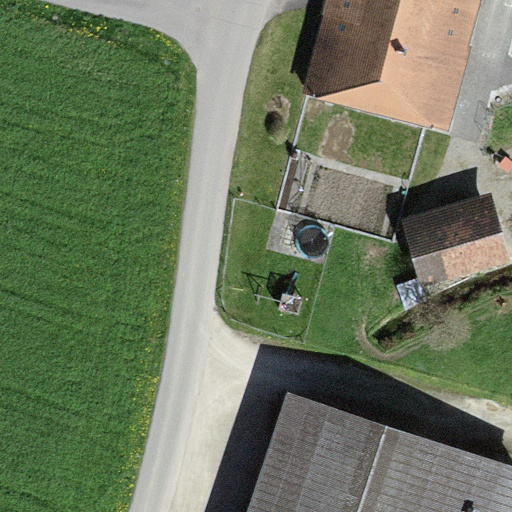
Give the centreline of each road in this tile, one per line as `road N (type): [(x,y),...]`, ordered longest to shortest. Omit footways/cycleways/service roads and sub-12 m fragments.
road 1 (unclassified): [(147,511),(180,359),(228,27)]
road 2 (residential): [(92,0),(228,27)]
